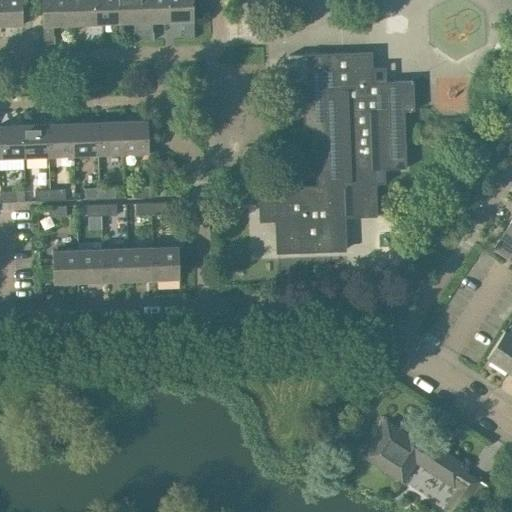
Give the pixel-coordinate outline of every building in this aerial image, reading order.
[(0,0),(0,25),(23,24),(22,0),(0,0)] [(68,25),(67,0),(42,0),(44,44),(55,43),(54,25),(68,25)] [(94,42),(92,0),(67,0),(68,25),(84,24),(84,42),(94,42)] [(118,23),(117,0),(92,0),(94,42),(104,42),(104,23),(118,23)] [(144,40),(142,0),(117,0),(118,23),(133,22),(134,40),(144,40)] [(168,21),(167,0),(142,0),(144,40),(154,40),(153,22),(168,21)] [(194,38),(193,0),(167,0),(168,21),(183,21),(183,39),(194,38)] [(414,110),(413,80),(373,81),(372,52),(305,54),(305,55),(306,80),(306,90),(303,90),(304,128),(316,128),(318,185),(260,187),(261,220),(276,220),(277,252),(345,250),(344,218),(377,217),(376,184),(385,184),(385,169),(406,168),(404,111),(414,110)] [(306,80),(305,55),(289,55),(289,70),(289,81),(306,80)] [(148,120),(122,121),(123,153),(149,152),(148,120)] [(123,153),(122,121),(97,122),(98,154),(123,153)] [(98,154),(97,122),(72,123),(73,155),(98,154)] [(73,155),(72,123),(47,124),(48,156),(73,155)] [(48,156),(47,124),(22,125),(23,157),(48,156)] [(0,157),(23,157),(22,125),(0,125),(0,157)] [(149,185),(149,186),(134,186),(134,197),(150,197),(149,185)] [(114,187),(99,188),(99,199),(114,198),(114,187)] [(99,199),(99,188),(84,188),(84,199),(99,199)] [(64,189),(49,190),(50,200),(65,200),(64,189)] [(231,204),(245,204),(258,203),(258,189),(231,190),(231,204)] [(50,200),(49,190),(34,190),(35,201),(50,200)] [(14,191),(0,191),(0,202),(14,202),(14,191)] [(166,213),(165,202),(150,203),(151,203),(152,213),(166,213)] [(150,203),(135,203),(135,214),(152,213),(151,203),(150,203)] [(102,215),(101,204),(86,205),(86,216),(102,215)] [(116,215),(116,204),(101,204),(102,215),(116,215)] [(66,216),(66,206),(50,206),(51,217),(66,216)] [(511,259),(511,228),(507,226),(493,247),(511,259)] [(179,246),(177,246),(153,247),(154,279),(180,278),(179,246)] [(154,279),(153,247),(128,248),(129,280),(154,279)] [(129,280),(128,248),(103,249),(104,281),(129,280)] [(104,281),(103,249),(78,250),(79,282),(104,281)] [(79,282),(78,250),(52,251),(53,283),(79,282)] [(508,372),(511,365),(511,336),(504,331),(486,358),(508,372)] [(386,421),(363,457),(402,482),(414,463),(456,490),(443,509),(447,511),(458,511),(478,482),(462,472),(466,467),(410,431),(408,435),(386,421)]
